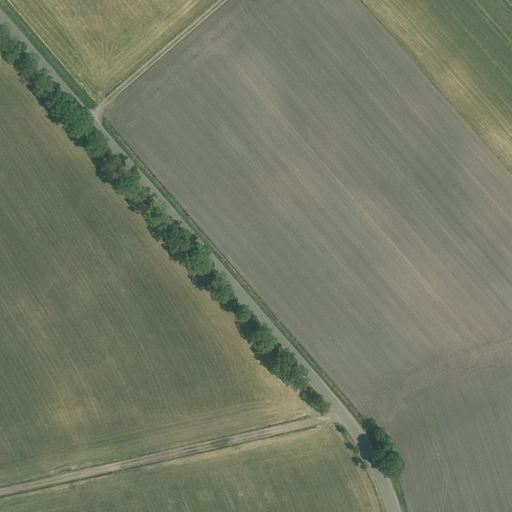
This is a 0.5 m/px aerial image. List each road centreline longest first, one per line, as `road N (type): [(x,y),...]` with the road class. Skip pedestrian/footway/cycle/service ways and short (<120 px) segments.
road 1 (unclassified): [(388,511),(331,400),(0,21)]
road 2 (track): [(341,416),(0,495)]
